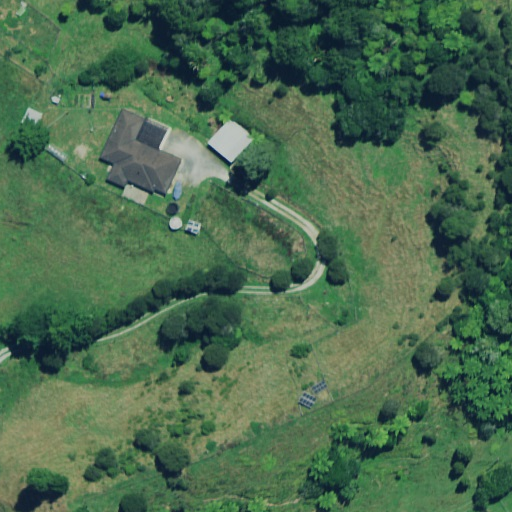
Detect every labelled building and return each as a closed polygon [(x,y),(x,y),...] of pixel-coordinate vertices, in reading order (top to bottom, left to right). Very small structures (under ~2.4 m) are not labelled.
[(43,115),(30,109),(24,123),(37,129),(43,115)] [(168,130),(123,110),(102,158),(116,164),(109,180),(126,187),(129,180),(167,197),(183,160),(159,150),(168,130)] [(253,139),(230,120),(211,144),(234,163),(253,139)] [(202,224),(190,221),(187,231),(199,234),(202,224)] [(321,398),(306,391),(301,402),(316,409),(321,398)]
